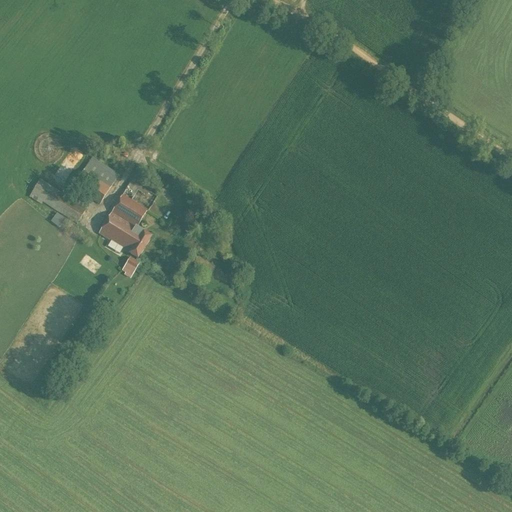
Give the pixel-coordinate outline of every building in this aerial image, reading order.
[(100,205),(120,176),(93,158),(73,186),(100,205)] [(41,205),(46,197),(34,189),(29,197),(41,205)] [(148,211),(124,196),(99,235),(138,259),(152,237),(138,227),(148,211)] [(69,219),(77,224),(82,216),(74,211),(69,219)] [(51,222),(60,227),(66,219),(57,213),(51,222)] [(211,274),(215,267),(198,257),(194,264),(211,274)] [(140,270),(143,266),(130,258),(122,271),(126,273),(124,276),(130,279),(137,268),(140,270)]
